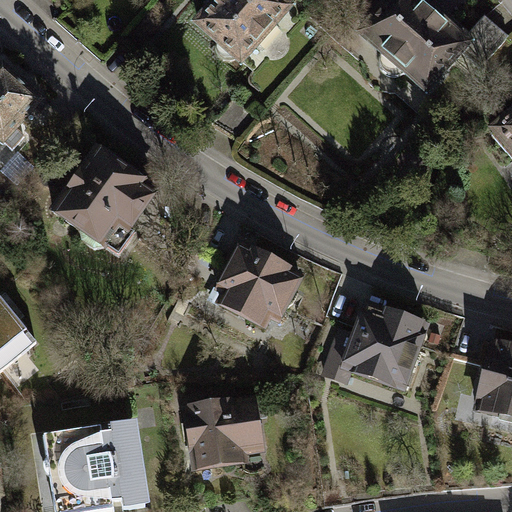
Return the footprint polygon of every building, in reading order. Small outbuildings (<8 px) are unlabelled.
[(209,11),(198,23),(217,41),(215,48),(216,55),(219,59),(225,62),(232,61),(238,59),(240,61),(255,45),(261,51),(280,30),(272,23),(286,8),(277,0),(207,0),(203,5),(209,11)] [(414,0),(393,0),(362,35),(381,52),(379,59),(379,67),(382,73),(390,77),(399,76),(406,73),(427,91),(466,46),(445,27),(448,23),(426,4),(423,7),(414,0)] [(484,17),(466,37),(490,58),(508,38),(484,17)] [(46,106),(2,68),(0,70),(0,140),(10,149),(22,136),(15,129),(19,125),(25,130),(46,106)] [(254,119),(229,98),(207,124),(233,141),(254,119)] [(69,126),(46,106),(25,130),(47,150),(69,126)] [(511,118),(492,135),(511,159),(511,118)] [(154,193),(95,152),(68,191),(62,194),(57,199),(55,205),(53,213),(81,232),(82,241),(93,249),(104,247),(118,228),(126,234),(154,193)] [(300,276),(241,247),(219,291),(225,294),(220,304),(264,325),(269,315),(278,320),(286,311),(288,301),(300,276)] [(0,372),(36,343),(0,299),(0,372)] [(425,327),(368,307),(357,338),(339,331),(324,374),(346,382),(350,370),(408,390),(419,359),(414,357),(425,327)] [(511,349),(493,345),(478,409),(480,413),(483,415),(488,415),(491,412),(511,417),(511,349)] [(252,401),(187,410),(195,469),(243,462),(242,449),(258,447),(252,401)] [(100,428),(43,436),(46,458),(44,463),(42,469),(45,476),(49,479),(54,511),(113,511),(112,504),(123,503),(124,510),(145,507),(132,423),(110,426),(111,433),(101,435),(100,428)]
